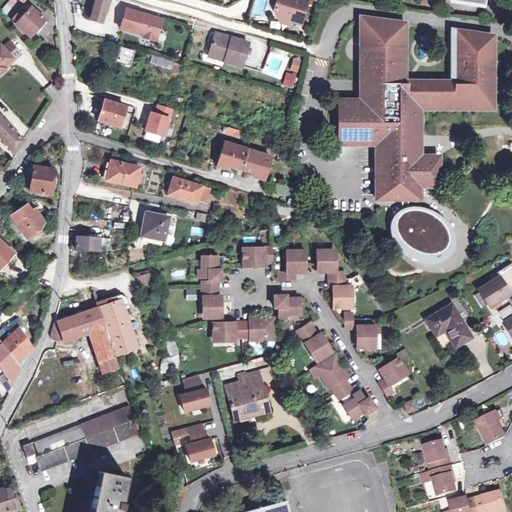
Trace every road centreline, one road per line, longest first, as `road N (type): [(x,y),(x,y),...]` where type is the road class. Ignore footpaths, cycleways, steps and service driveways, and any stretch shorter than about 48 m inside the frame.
road 1 (residential): [(511,33),(354,9),(338,16),(305,141),(320,177),(343,180)]
road 2 (tertiary): [(0,427),(44,338),(64,260),(70,96)]
road 3 (unclassified): [(185,511),(199,485),(396,431)]
road 4 (residential): [(264,287),(311,285),(396,431)]
road 5 (unclassified): [(396,431),(511,377)]
